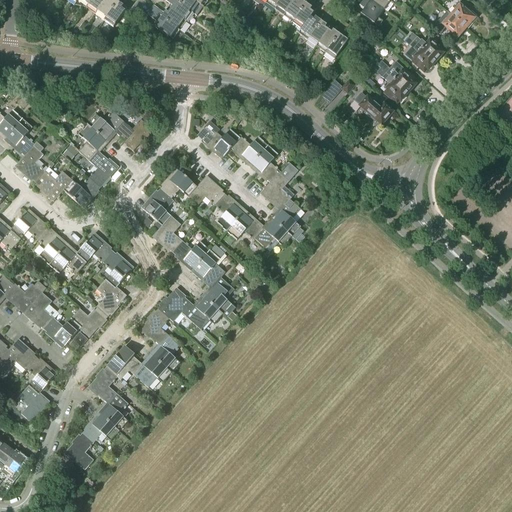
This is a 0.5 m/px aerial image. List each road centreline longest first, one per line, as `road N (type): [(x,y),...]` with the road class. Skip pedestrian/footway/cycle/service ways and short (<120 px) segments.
road 1 (tertiary): [(410,185),(362,171),(263,94),(184,79)]
road 2 (residential): [(74,375),(149,288),(125,215)]
road 3 (tertiary): [(184,79),(7,60)]
road 4 (tertiary): [(511,308),(420,223),(410,185)]
road 5 (tertiary): [(410,185),(423,156),(511,61)]
road 6 (residential): [(125,215),(62,226),(0,171)]
road 7 (residential): [(20,511),(74,375)]
